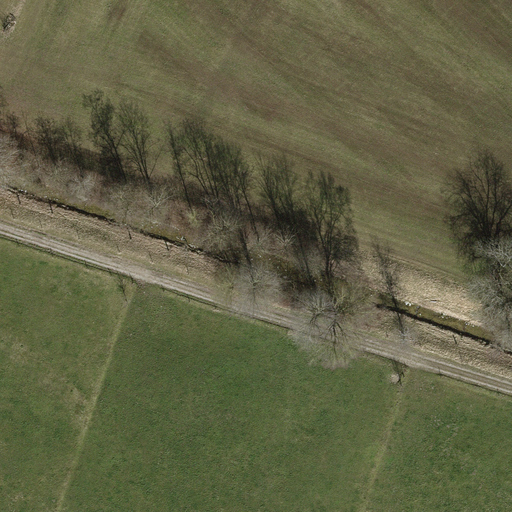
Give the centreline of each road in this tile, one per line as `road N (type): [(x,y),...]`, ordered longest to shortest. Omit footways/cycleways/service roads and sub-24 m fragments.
road 1 (track): [(0,126),(511,295)]
road 2 (track): [(0,228),(511,389)]
